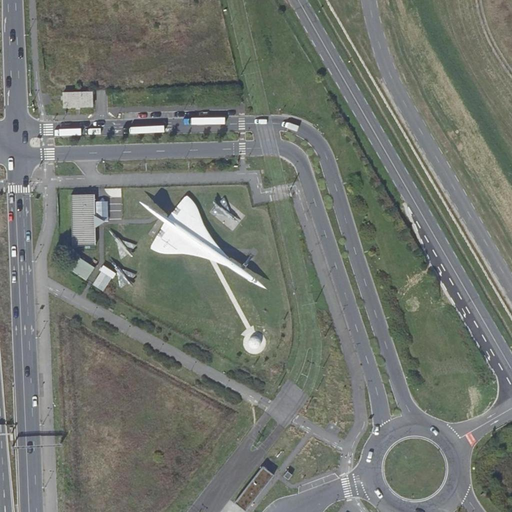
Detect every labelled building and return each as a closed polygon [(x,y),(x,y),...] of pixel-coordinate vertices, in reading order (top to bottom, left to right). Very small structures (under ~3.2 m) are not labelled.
[(92,93),(64,94),(64,96),(64,101),(65,108),(67,108),(71,108),(76,108),(80,108),(93,107),(92,99),(92,93)] [(95,195),(71,195),(72,246),(95,246),(95,195)] [(75,260),(69,269),(86,280),(95,267),(75,255),(72,259),(75,260)] [(273,476),(262,467),(234,502),(245,511),(273,476)] [(283,476),(288,480),(292,475),(287,471),(283,476)]
